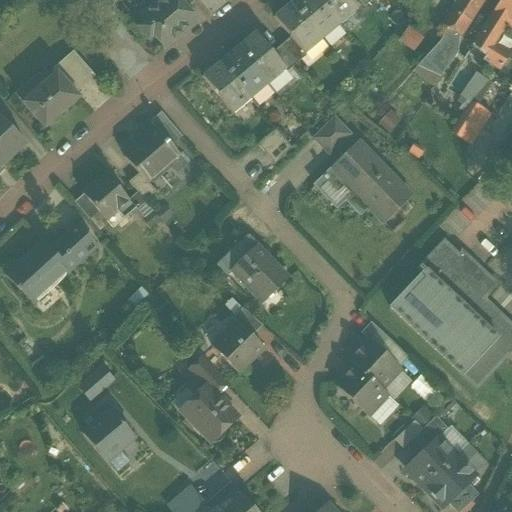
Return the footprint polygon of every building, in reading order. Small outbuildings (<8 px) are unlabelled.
[(184,10),(175,0),(160,0),(140,18),(144,22),(136,29),(147,42),(153,37),(164,49),(195,23),(184,10)] [(194,0),(175,0),(184,10),(195,1),(194,0)] [(194,0),(195,1),(208,16),(228,0),(194,0)] [(338,26),(315,0),(294,0),(290,4),(321,41),(338,26)] [(356,11),(346,0),(315,0),(338,26),(356,11)] [(372,1),(371,0),(355,0),(363,8),(372,1)] [(457,0),(441,25),(445,29),(458,39),(484,0),(457,0)] [(511,0),(500,0),(493,12),(508,21),(511,23),(511,0)] [(321,41),(290,4),(272,19),(289,39),(303,56),(304,55),(321,41)] [(508,21),(493,12),(478,37),(492,46),(500,33),(508,21)] [(511,23),(508,21),(500,33),(506,37),(511,26),(511,23)] [(398,43),(416,50),(423,34),(405,26),(398,43)] [(445,29),(440,42),(424,59),(442,75),(456,55),(457,55),(458,39),(445,29)] [(271,54),(254,34),(236,49),(267,86),(284,72),(285,71),(271,54)] [(492,46),(478,37),(471,47),(484,58),(490,49),(492,46)] [(303,56),(289,39),(280,47),(295,65),(305,57),(304,55),(303,56)] [(295,65),(280,47),(271,54),(285,71),(284,72),(285,73),(295,65)] [(484,58),(471,47),(465,58),(478,68),(481,63),(484,58)] [(267,86),(236,49),(219,64),(250,100),(267,86)] [(500,57),(490,49),(484,58),(481,63),(494,76),(496,73),(497,73),(510,55),(505,51),(500,57)] [(72,53),(52,71),(55,75),(56,74),(72,92),(90,75),(93,78),(94,78),(72,53)] [(442,75),(424,59),(412,72),(432,89),(442,75)] [(250,100),(219,64),(201,79),(232,115),(250,100)] [(475,70),(459,98),(473,106),(489,78),(475,70)] [(55,75),(21,104),(44,130),(78,100),(72,92),(56,74),(55,75)] [(468,146),(491,114),(473,100),(449,132),(468,146)] [(0,118),(0,170),(26,146),(0,118)] [(333,119),(312,140),(328,157),(350,136),(333,119)] [(155,130),(122,158),(137,175),(145,184),(146,184),(167,165),(177,157),(177,156),(155,130)] [(275,131),(257,146),(264,155),(283,140),(275,131)] [(283,140),(264,155),(274,166),(290,149),(283,140)] [(380,175),(360,154),(350,163),(344,158),(321,181),(323,183),(326,183),(327,182),(359,215),(366,208),(381,224),(409,197),(384,171),(380,175)] [(177,157),(167,165),(175,174),(185,166),(177,156),(177,157)] [(145,184),(137,175),(127,184),(137,195),(143,202),(154,193),(146,184),(145,184)] [(105,176),(94,185),(93,184),(81,195),(97,214),(105,223),(115,213),(128,202),(105,176)] [(137,195),(128,202),(135,210),(143,202),(137,195)] [(97,214),(82,196),(73,204),(88,221),(97,214)] [(128,202),(115,213),(122,221),(135,210),(128,202)] [(49,252),(41,243),(4,277),(19,293),(20,292),(30,304),(66,272),(66,273),(94,247),(76,227),(49,252)] [(247,237),(231,252),(240,261),(255,247),(256,248),(257,247),(247,237)] [(442,243),(418,269),(422,273),(402,294),(388,309),(475,390),(511,350),(511,328),(482,300),(448,268),(458,257),(457,256),(442,243)] [(256,248),(255,247),(240,261),(229,272),(230,273),(247,291),(253,285),(266,300),(287,280),(256,248)] [(231,252),(215,267),(226,278),(230,273),(229,272),(240,261),(231,252)] [(496,286),(460,252),(457,256),(458,257),(448,268),(482,300),(496,286)] [(414,266),(394,287),(402,294),(422,273),(418,269),(414,266)] [(261,327),(241,310),(231,320),(236,325),(238,324),(251,337),(261,327)] [(251,337),(238,324),(236,325),(212,349),(237,375),(263,350),(251,337)] [(399,352),(370,325),(360,335),(366,340),(390,362),(399,352)] [(390,362),(366,340),(347,361),(353,367),(353,366),(380,391),(380,390),(399,371),(390,362)] [(277,368),(297,377),(303,362),(283,354),(277,368)] [(225,386),(200,360),(188,371),(204,388),(205,387),(214,396),(225,386)] [(353,367),(334,387),(366,417),(386,396),(380,390),(380,391),(353,366),(353,367)] [(102,370),(90,380),(99,390),(111,380),(102,370)] [(421,375),(410,386),(426,403),(437,391),(421,375)] [(204,388),(191,401),(195,405),(183,417),(210,445),(211,444),(212,445),(218,444),(222,439),(224,434),(222,432),(236,419),(214,396),(205,387),(204,388)] [(110,412),(82,436),(104,463),(133,439),(110,412)] [(434,418),(421,431),(422,431),(412,440),(423,452),(437,438),(438,439),(446,430),(434,418)] [(413,422),(393,442),(401,451),(412,440),(422,431),(421,431),(413,422)] [(423,452),(404,470),(418,483),(416,485),(421,490),(455,457),(438,439),(437,438),(423,452)] [(455,457),(421,490),(424,493),(430,493),(433,496),(432,499),(442,509),(446,505),(466,486),(475,477),(455,457)] [(16,474),(5,483),(11,491),(22,482),(20,480),(16,474)] [(466,486),(446,505),(453,511),(461,511),(477,497),(466,486)] [(213,511),(252,511),(236,493),(213,511)]
